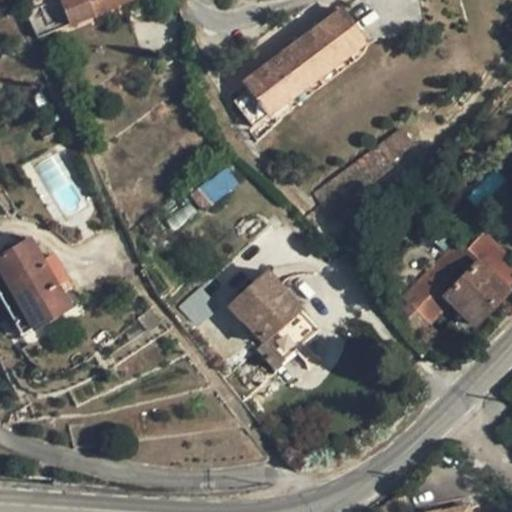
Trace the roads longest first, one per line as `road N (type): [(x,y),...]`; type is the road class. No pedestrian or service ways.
road 1 (secondary): [(273,511),(338,497),(391,465),(511,344)]
road 2 (secondary): [(0,505),(125,511)]
